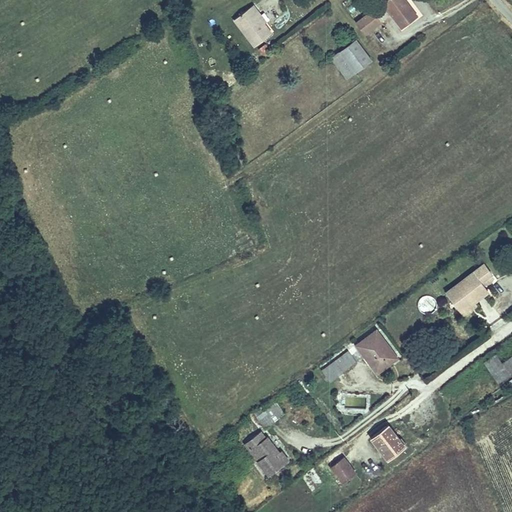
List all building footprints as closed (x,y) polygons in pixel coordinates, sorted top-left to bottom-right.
[(383,0),(383,1),(392,13),(402,25),(418,13),(407,0),(383,0)] [(383,1),(372,9),(381,21),(392,13),(383,1)] [(229,22),(233,27),(254,11),(250,6),(229,22)] [(381,21),(372,9),(354,23),(363,34),(381,21)] [(254,11),(233,27),(249,50),(268,36),(253,17),(256,14),(254,11)] [(356,40),(332,59),(347,78),(372,60),(356,40)] [(489,265),(452,293),(466,312),(493,292),(486,283),(497,276),(489,265)] [(382,334),(361,351),(384,378),(397,369),(393,363),(400,357),(382,334)] [(352,356),(323,379),(333,391),(347,380),(345,377),(361,366),(352,356)] [(511,370),(507,364),(494,374),(502,384),(511,376),(511,370)] [(276,402),(255,416),(264,429),(285,415),(276,402)] [(393,427),(376,440),(393,462),(411,449),(393,427)] [(255,443),(269,461),(280,474),(301,457),(294,448),(291,451),(286,444),(279,436),(277,437),(271,431),(255,443)] [(348,464),(337,472),(337,473),(348,488),(360,479),(348,464)]
